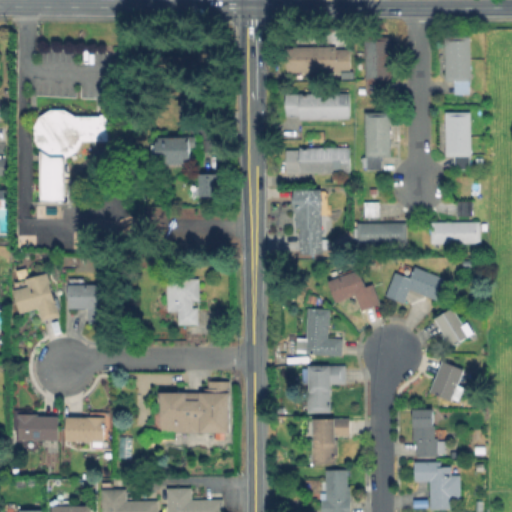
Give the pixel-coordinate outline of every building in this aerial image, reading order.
[(469,80),(469,93),(454,93),(455,80),(446,80),(446,36),(471,35),(471,80),(469,80)] [(391,36),(391,80),(382,80),(382,93),(367,93),(367,80),(365,80),(365,36),(391,36)] [(350,48),(350,71),(287,71),(287,45),(337,45),(336,48),(350,48)] [(297,92),(283,92),(283,115),(297,115),(297,92)] [(297,92),(297,115),(297,118),(322,118),(322,93),(297,92)] [(322,93),(322,118),(347,118),(347,93),(322,93)] [(77,115),(100,115),(100,113),(107,113),(107,140),(81,140),(75,150),(65,156),(65,200),(40,200),(40,150),(35,140),(35,125),(40,115),(51,109),(65,109),(77,115)] [(391,111),(391,155),(382,155),(382,169),(367,169),(367,156),(365,156),(365,111),(391,111)] [(470,155),(470,168),(455,168),(455,155),(446,155),(446,111),(472,111),(472,155),(470,155)] [(155,136),(155,144),(149,143),(149,157),(161,158),(161,163),(187,163),(188,136),(155,136)] [(297,147),(297,148),(298,172),(323,172),(322,146),(297,147)] [(322,146),(323,172),(348,172),(347,146),(322,146)] [(298,172),(284,173),(283,148),(297,148),(298,172)] [(197,196),(218,195),(217,172),(196,173),(197,196)] [(322,188),(323,252),(301,252),(300,227),(297,227),(297,212),(294,212),(294,188),(322,188)] [(470,215),(469,200),(455,200),(455,215),(470,215)] [(429,243),(478,242),(477,220),(428,221),(429,243)] [(404,221),(352,222),(352,244),(404,244),(404,221)] [(416,265),(446,278),(437,299),(410,288),(404,301),(386,294),(396,271),(411,277),(416,265)] [(28,266),(31,276),(48,271),(60,315),(42,320),(39,307),(21,313),(14,289),(29,285),(27,277),(19,280),(17,270),(28,266)] [(360,269),(366,285),(373,283),(381,303),(362,310),(356,294),(336,301),(328,280),(360,269)] [(200,278),(200,299),(193,299),(193,306),(199,306),(199,323),(178,324),(178,311),(168,311),(168,277),(200,278)] [(107,283),(108,322),(89,322),(89,307),(69,307),(69,283),(107,283)] [(319,296),(316,305),(305,302),(308,292),(319,296)] [(331,308),(329,337),(343,338),(342,354),(297,351),(299,336),(307,337),(309,307),(331,308)] [(454,307),(463,323),(468,320),(474,332),(450,346),(442,332),(444,331),(436,317),(454,307)] [(465,368),(452,400),(430,391),(443,359),(465,368)] [(346,364),(346,383),(331,383),(331,412),(308,412),(308,387),(309,387),(309,382),(304,382),(304,367),(309,367),(309,364),(346,364)] [(229,381),(229,393),(231,393),(230,432),(188,431),(188,435),(162,434),(162,395),(188,395),(188,401),(197,401),(197,393),(208,393),(208,381),(229,381)] [(438,437),(438,455),(417,455),(417,439),(414,439),(414,408),(434,408),(434,424),(435,424),(435,437),(438,437)] [(59,415),(59,440),(19,439),(20,413),(40,413),(40,415),(59,415)] [(110,440),(110,447),(104,446),(104,440),(66,440),(67,415),(105,416),(105,440),(110,440)] [(350,417),(350,434),(335,434),(336,438),(338,438),(339,456),(336,456),(336,463),(313,463),(313,439),(314,439),(314,417),(350,417)] [(474,455),(474,444),(485,444),(485,455),(474,455)] [(461,474),(461,499),(454,499),(454,508),(430,508),(430,480),(415,480),(415,461),(451,461),(452,474),(461,474)] [(348,468),(348,485),(351,485),(351,511),(321,511),(321,498),(326,498),(326,468),(348,468)] [(224,498),(224,511),(168,511),(168,487),(192,487),(192,498),(224,498)] [(127,488),(128,499),(159,499),(159,511),(103,511),(103,488),(127,488)] [(277,511),(277,499),(292,499),(292,511),(277,511)]
